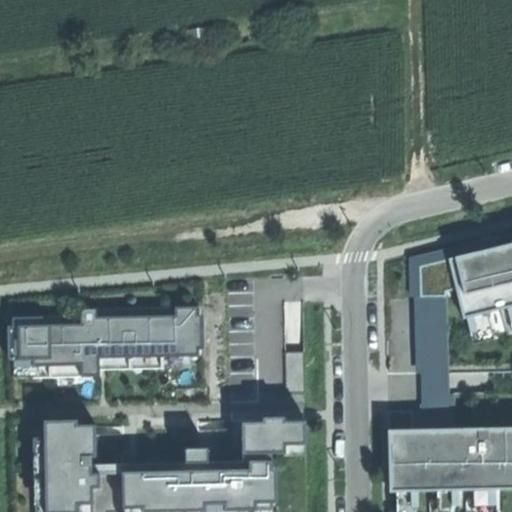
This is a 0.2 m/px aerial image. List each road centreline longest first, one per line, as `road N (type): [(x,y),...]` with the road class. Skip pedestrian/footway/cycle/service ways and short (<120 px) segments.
road 1 (residential): [(360,511),(358,256),(367,228),(380,215),(511,180)]
road 2 (track): [(0,255),(342,207),(380,215)]
road 3 (track): [(422,202),(412,0)]
